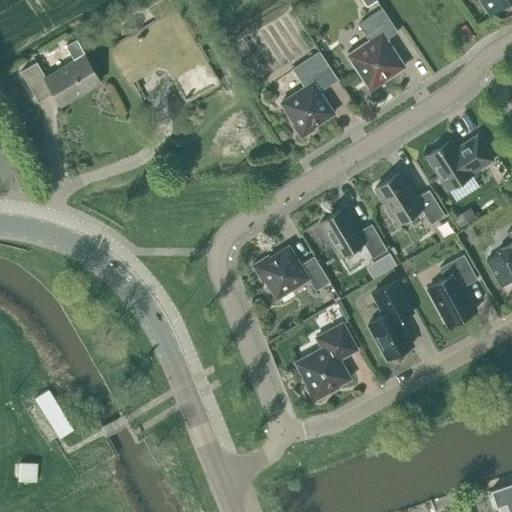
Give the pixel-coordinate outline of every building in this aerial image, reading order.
[(507,0),(480,0),(489,12),(507,0)] [(370,89),(404,66),(386,39),(397,31),(382,8),(358,24),(369,41),(347,55),(364,81),(370,89)] [(209,63),(181,17),(177,9),(160,19),(117,43),(114,45),(134,80),(157,67),(166,70),(185,102),(192,98),(218,83),(220,82),(219,81),(209,63)] [(36,62),(20,71),(26,81),(38,102),(54,92),(61,104),(99,82),(98,81),(83,54),(74,40),(64,46),(73,60),(45,77),(36,62)] [(337,79),(318,51),(292,68),(300,81),(304,87),(280,102),(294,123),(292,125),(300,138),(314,129),(312,127),(333,113),(319,91),(337,79)] [(470,172),(492,159),(477,135),(463,144),(464,146),(457,151),(450,139),(426,155),(448,188),(471,173),(470,172)] [(444,215),(428,189),(415,198),(398,172),(375,187),(397,223),(421,208),(430,223),(444,215)] [(357,231),(343,207),(320,221),(340,255),(363,242),(372,257),(386,249),(371,223),(357,231)] [(470,207),(453,218),(459,227),(476,217),(470,207)] [(511,227),(508,229),(511,237),(511,241),(498,249),(499,251),(484,259),(499,286),(511,279),(511,227)] [(308,278),(315,290),(329,281),(313,255),(300,264),(288,245),(269,257),(268,255),(252,265),(262,281),(264,279),(276,298),(308,278)] [(388,249),(379,254),(387,266),(395,261),(388,249)] [(438,267),(444,278),(427,287),(447,325),(475,310),(462,286),(476,279),(463,254),(438,267)] [(387,358),(412,345),(398,320),(412,312),(394,280),(372,293),(384,314),(368,323),(387,358)] [(313,401),(328,393),(327,390),(349,378),(338,358),(356,349),(342,322),(316,337),(321,347),(294,362),(307,384),(304,385),(313,401)] [(59,438),(72,429),(66,419),(65,420),(52,399),(53,399),(47,389),(34,397),(59,438)] [(19,463),(18,481),(37,482),(37,464),(19,463)] [(511,511),(511,482),(489,490),(495,507),(504,503),(507,511),(511,511)]
